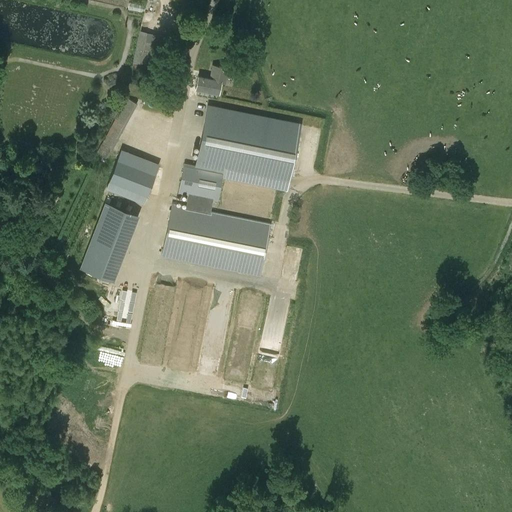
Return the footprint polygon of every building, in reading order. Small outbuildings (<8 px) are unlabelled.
[(162,35),(139,30),(133,61),(156,66),(162,35)] [(228,68),(212,65),(210,78),(198,76),(195,89),(218,93),(220,82),(225,83),(228,68)] [(126,97),(97,152),(108,158),(137,103),(126,97)] [(194,165),(183,164),(177,194),(188,196),(186,205),(171,202),(161,257),(260,277),(271,223),(211,210),(212,201),(217,202),(223,172),(234,174),(289,186),(301,123),(207,104),(194,165)] [(147,195),(159,164),(120,149),(108,180),(147,195)] [(81,268),(116,280),(140,209),(104,197),(81,268)] [(298,279),(301,247),(286,246),(283,277),(298,279)]
